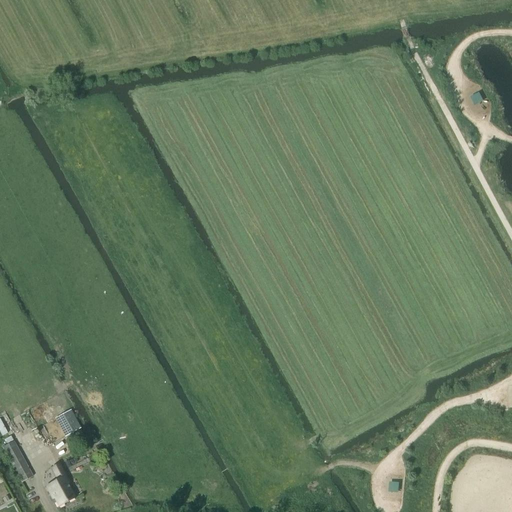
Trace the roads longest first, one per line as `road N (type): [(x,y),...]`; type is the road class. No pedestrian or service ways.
road 1 (track): [(0,95),(508,3)]
road 2 (track): [(511,235),(402,22)]
road 3 (unknown): [(380,511),(374,490),(381,467),(442,408),(511,380)]
road 4 (unknown): [(511,140),(466,113),(450,80),(467,41),(511,33)]
road 5 (unknown): [(511,448),(477,442),(457,450),(441,473),(435,511)]
